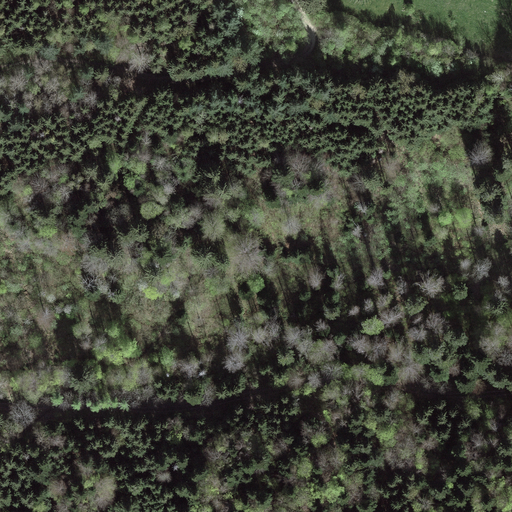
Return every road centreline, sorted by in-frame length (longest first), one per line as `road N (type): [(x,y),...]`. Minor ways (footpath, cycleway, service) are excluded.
road 1 (track): [(0,404),(159,408),(299,384),(511,387)]
road 2 (track): [(207,80),(372,131),(408,146),(424,163)]
road 3 (track): [(292,0),(308,40),(297,55),(207,80),(162,80)]
road 4 (track): [(162,80),(62,63),(0,68)]
